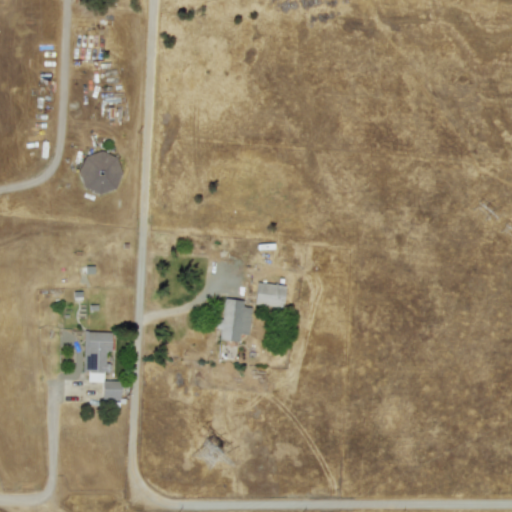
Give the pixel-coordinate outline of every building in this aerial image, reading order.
[(75,181),(109,196),(122,169),(113,165),(116,158),(97,149),(93,157),(87,154),(75,181)] [(253,305),(282,307),(283,285),(254,283),(253,305)] [(218,339),(237,341),(238,334),(247,335),(249,307),(241,306),(242,300),(223,298),(221,319),(215,318),(214,328),(219,329),(218,339)] [(109,332),(82,331),(81,371),(107,372),(108,370),(109,366),(107,363),(103,363),(103,351),(109,351),(109,332)] [(100,399),(118,399),(119,381),(100,380),(100,399)]
